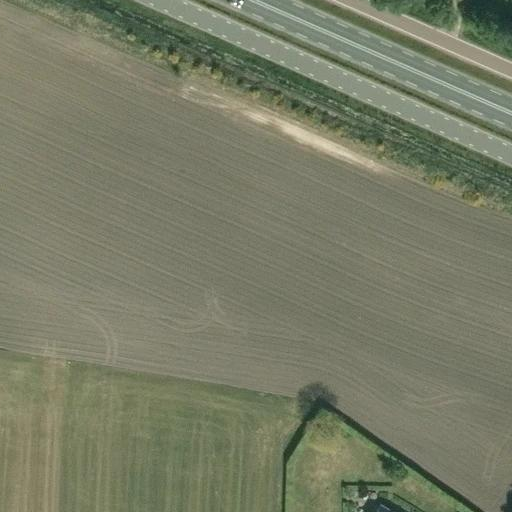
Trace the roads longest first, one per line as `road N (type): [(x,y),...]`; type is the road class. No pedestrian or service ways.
road 1 (unclassified): [(511,156),(158,0)]
road 2 (primary): [(251,0),(511,113)]
road 3 (unclassified): [(347,0),(511,71)]
